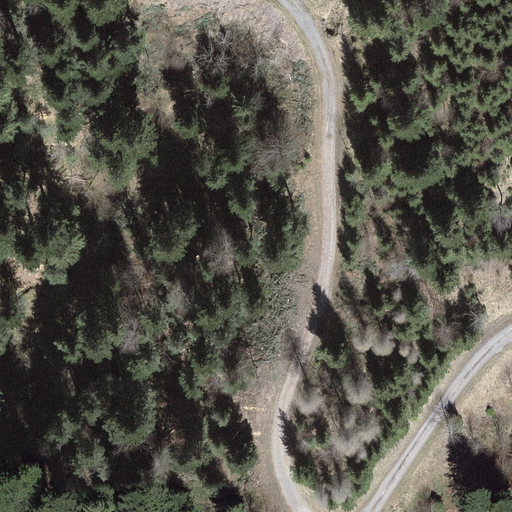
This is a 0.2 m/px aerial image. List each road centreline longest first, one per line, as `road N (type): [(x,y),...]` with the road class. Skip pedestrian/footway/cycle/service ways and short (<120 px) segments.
road 1 (track): [(307,511),(279,467),(329,268),(334,83),(293,3),(283,0)]
road 2 (track): [(376,511),(459,390),(511,336)]
